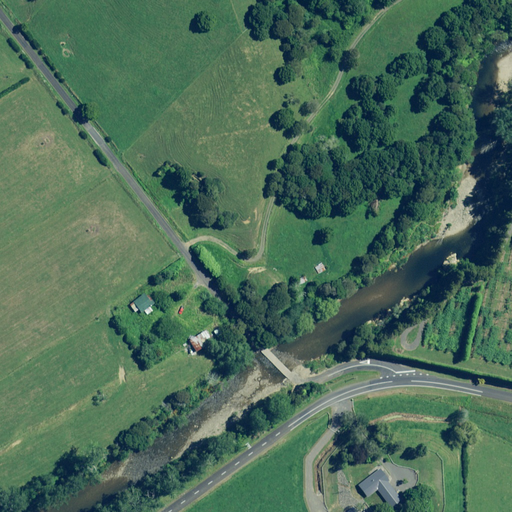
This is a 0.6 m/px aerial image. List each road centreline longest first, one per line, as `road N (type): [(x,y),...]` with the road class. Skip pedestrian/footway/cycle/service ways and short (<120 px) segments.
road 1 (unclassified): [(250,332),(0,15)]
road 2 (unclassified): [(396,381),(318,405),(166,511)]
road 3 (unclassified): [(250,332),(298,378),(375,364),(395,372),(396,381)]
